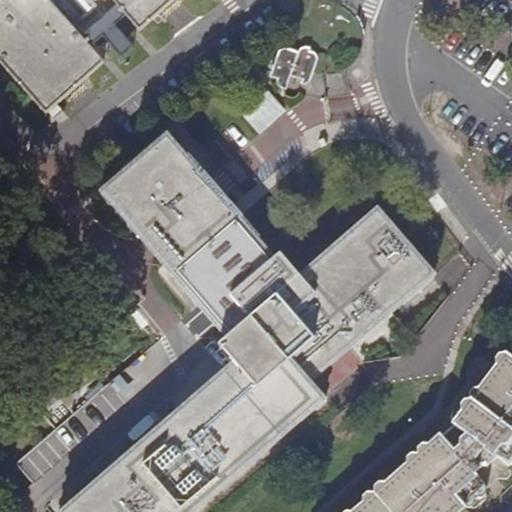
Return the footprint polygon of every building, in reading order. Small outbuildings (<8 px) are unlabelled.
[(279,55),(271,77),(277,80),(278,85),(281,88),(283,90),(286,91),(292,76),(304,81),(302,86),(305,86),(308,85),(310,83),(317,63),(317,60),(316,56),(313,54),(309,53),(309,49),(306,49),(303,51),(301,52),(299,55),(287,50),(284,51),(281,53),(279,55)] [(261,135),(286,114),(270,94),(245,116),(261,135)] [(201,305),(187,288),(169,304),(183,321),(201,305)] [(460,511),(461,511),(471,503),(479,503),(485,498),(486,489),(496,480),(504,481),(510,476),(511,467),(511,358),(507,354),(500,355),(496,360),(497,365),(479,389),(474,389),(469,395),(470,400),(464,401),(460,407),(461,412),(456,412),(451,419),(452,424),(440,435),(435,434),(346,511),(460,511)] [(56,460),(42,442),(18,462),(32,479),(56,460)] [(54,511),(67,511),(68,496),(54,496),(54,511)]
